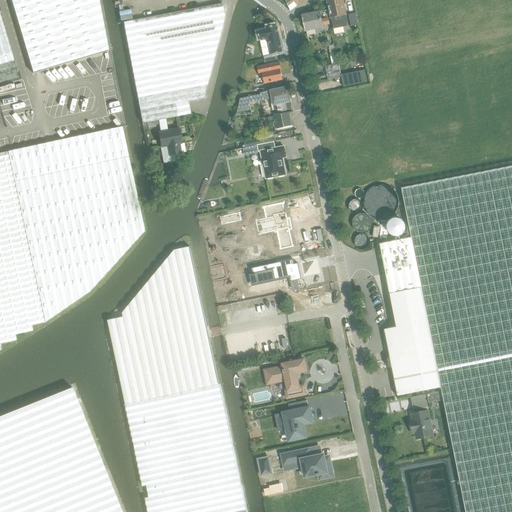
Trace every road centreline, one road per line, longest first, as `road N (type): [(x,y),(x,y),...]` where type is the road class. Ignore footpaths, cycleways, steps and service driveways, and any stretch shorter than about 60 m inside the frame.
road 1 (unclassified): [(347,304),(291,31),(265,0)]
road 2 (residential): [(347,304),(334,317),(375,511)]
road 3 (unclassified): [(392,511),(347,304)]
road 4 (unknown): [(0,2),(31,113),(24,125),(0,129)]
